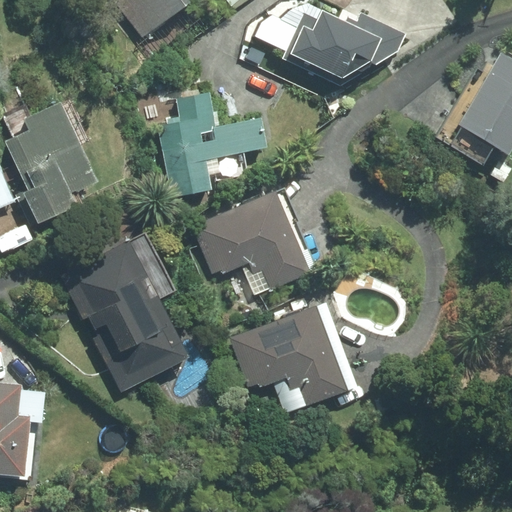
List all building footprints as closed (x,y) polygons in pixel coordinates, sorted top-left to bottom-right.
[(112,0),(140,35),(184,0),(112,0)] [(303,12),(285,51),(335,75),(365,58),(374,62),(394,50),(403,33),(358,12),(356,15),(343,9),(339,18),(317,7),(312,16),(303,12)] [(511,139),(511,67),(495,57),(454,123),(503,153),(511,139)] [(165,124),(155,126),(168,195),(207,188),(202,158),(263,146),(258,117),(216,124),(213,110),(208,111),(205,92),(173,98),(176,115),(164,117),(165,124)] [(91,179),(53,100),(18,116),(24,128),(0,139),(0,140),(22,188),(17,190),(31,221),(69,203),(63,192),(91,179)] [(0,204),(12,199),(0,174),(0,204)] [(269,189),(190,224),(211,271),(243,257),(250,273),(259,269),(269,289),(307,272),(269,189)] [(172,289),(140,229),(58,271),(120,389),(184,356),(154,299),(172,289)] [(310,304),(228,336),(247,384),(255,381),(257,385),(282,375),(287,388),(295,385),(303,405),(343,389),(310,304)] [(16,383),(0,381),(0,473),(19,475),(24,415),(14,414),(16,383)] [(168,511),(119,501),(101,511),(168,511)]
